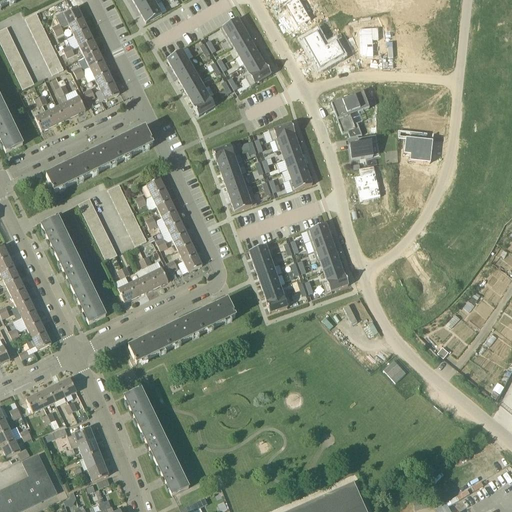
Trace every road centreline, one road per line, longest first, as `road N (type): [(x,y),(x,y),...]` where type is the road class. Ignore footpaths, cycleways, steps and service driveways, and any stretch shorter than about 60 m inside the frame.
road 1 (residential): [(77,355),(217,286),(220,272),(145,109)]
road 2 (residential): [(255,0),(315,110),(354,251),(368,268)]
road 3 (residential): [(368,268),(370,291),(408,353),(511,441)]
road 4 (residential): [(368,268),(402,248),(433,202),(450,150),(457,83)]
road 5 (residential): [(77,355),(0,196)]
road 6 (residential): [(140,511),(77,355)]
road 7 (residential): [(0,179),(145,109)]
road 8 (residential): [(457,83),(368,76),(328,88)]
road 9 (residential): [(145,109),(92,0)]
road 10 (track): [(511,286),(443,384)]
